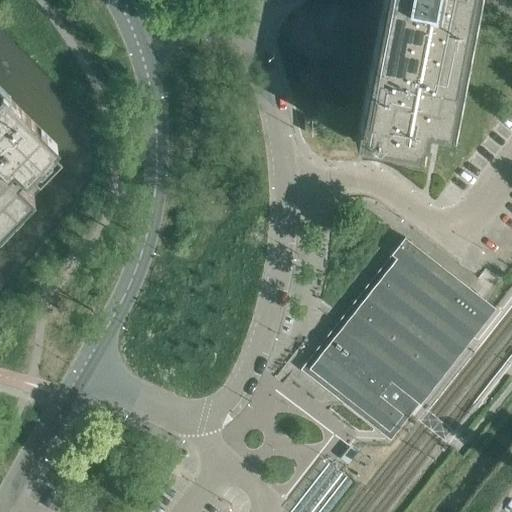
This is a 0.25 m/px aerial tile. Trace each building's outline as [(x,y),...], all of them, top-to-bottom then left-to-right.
[(428,128),(453,132),(478,0),(381,0),(355,141),(422,153),(424,141),(425,141),(428,128)] [(0,229),(62,167),(48,153),(56,145),(1,91),(0,91),(0,229)] [(310,367),(365,411),(390,380),(414,398),(436,371),(489,304),(463,283),(404,237),(391,253),(397,257),(321,353),(310,367)] [(402,414),(414,398),(390,380),(365,411),(389,430),(400,416),(401,414),(402,414)] [(348,462),(357,450),(350,444),(340,456),(348,462)] [(292,511),(310,511),(342,472),(328,461),(289,510),(292,511)] [(328,511),(353,480),(346,474),(316,511),(328,511)]
